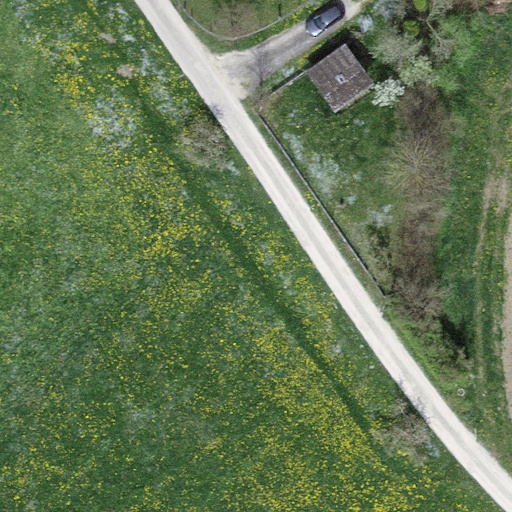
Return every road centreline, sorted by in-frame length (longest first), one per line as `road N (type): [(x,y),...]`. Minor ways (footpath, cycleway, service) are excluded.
road 1 (unclassified): [(151,0),(430,404),(511,497)]
road 2 (track): [(350,0),(309,36),(210,88)]
